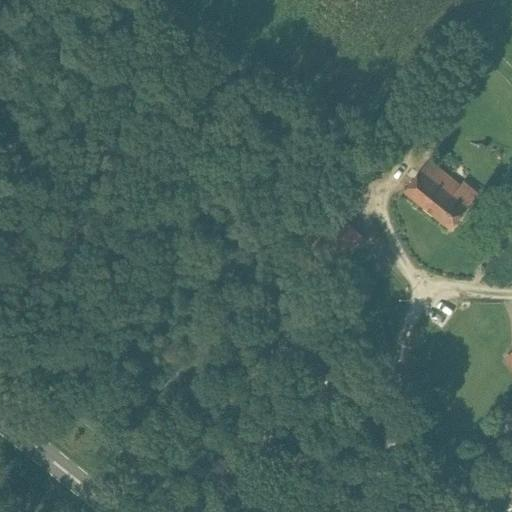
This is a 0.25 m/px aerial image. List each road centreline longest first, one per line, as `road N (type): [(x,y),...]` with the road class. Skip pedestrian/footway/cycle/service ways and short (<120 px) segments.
road 1 (residential): [(367,511),(380,484),(415,288),(511,293)]
road 2 (tertiary): [(125,511),(0,414)]
